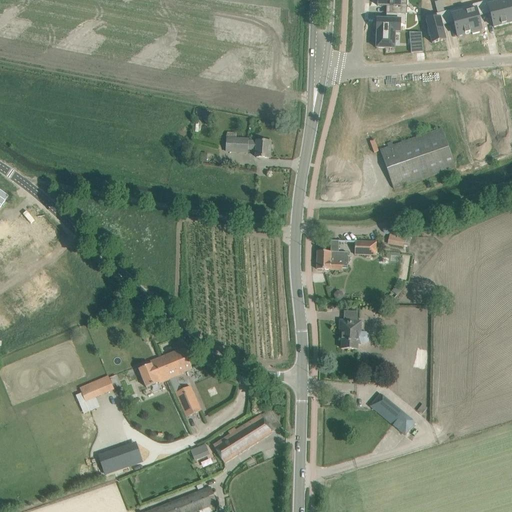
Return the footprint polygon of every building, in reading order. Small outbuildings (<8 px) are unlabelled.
[(377,0),(378,6),(390,7),(389,14),(397,14),(406,15),(407,15),(407,5),(401,5),(401,0),(377,0)] [(499,0),(492,0),(481,3),(484,15),(490,14),(494,28),(506,25),(499,0)] [(511,0),(499,0),(506,25),(511,23),(511,0)] [(481,3),(463,8),(470,34),(472,34),(472,35),(480,33),(479,32),(482,31),(478,17),(484,15),(481,3)] [(463,8),(445,12),(448,25),(454,23),(458,37),(470,34),(463,8)] [(445,12),(426,17),(429,29),(427,29),(429,37),(430,36),(432,44),(446,40),(442,26),(448,25),(445,12)] [(377,20),(377,32),(395,32),(395,33),(400,33),(401,24),(405,24),(406,15),(397,14),(397,20),(377,20)] [(377,32),(377,49),(395,49),(395,33),(395,32),(377,32)] [(422,33),(410,33),(410,44),(423,43),(422,33)] [(209,116),(215,117),(215,113),(197,111),(195,131),(200,132),(202,117),(208,118),(207,125),(214,126),(215,118),(209,117),(209,116)] [(393,189),(456,170),(444,128),(387,145),(388,146),(381,148),(393,189)] [(226,151),(248,153),(249,150),(258,150),(257,158),(260,158),(270,159),(271,142),(266,142),(261,142),(258,142),(258,143),(249,142),(249,140),(237,139),(227,139),(226,151)] [(188,149),(189,148),(182,147),(181,155),(196,158),(198,151),(188,149)] [(0,228),(0,245),(8,239),(0,228)] [(411,238),(406,237),(390,234),(388,245),(404,248),(404,246),(409,247),(411,238)] [(355,255),(376,256),(377,243),(355,242),(355,255)] [(19,284),(10,291),(20,305),(35,295),(33,291),(46,282),(50,289),(65,278),(42,246),(24,259),(32,270),(20,278),(22,281),(24,284),(21,287),(19,284)] [(318,252),(317,270),(322,270),(327,270),(343,271),(343,268),(349,269),(349,265),(349,256),(349,253),(340,253),(332,252),(331,252),(318,252)] [(511,252),(497,270),(511,281),(511,252)] [(469,326),(498,284),(475,268),(423,343),(414,336),(403,352),(407,354),(392,376),(395,379),(385,394),(416,416),(437,386),(427,379),(466,323),(469,326)] [(456,405),(511,330),(511,288),(479,331),(477,329),(433,388),(456,405)] [(340,321),(340,328),(342,328),(342,349),(351,349),(358,350),(358,346),(358,345),(361,345),(365,345),(367,344),(369,343),(370,341),(370,338),(370,336),(369,334),(367,333),(365,332),(362,332),(362,322),(358,321),(350,321),(345,321),(340,321)] [(184,349),(175,353),(161,358),(150,362),(151,364),(139,369),(146,387),(159,383),(169,379),(180,375),(180,374),(192,369),(184,349)] [(86,402),(114,390),(109,378),(80,390),(86,402)] [(202,411),(191,387),(176,393),(187,418),(202,411)] [(381,394),(370,407),(380,415),(381,416),(392,404),(381,394)] [(272,433),(261,416),(237,431),(214,446),(224,463),(272,433)] [(410,419),(399,431),(405,436),(416,424),(410,419)] [(104,476),(136,465),(130,445),(98,456),(104,476)] [(205,445),(190,450),(195,461),(209,456),(205,445)] [(198,511),(218,504),(211,487),(146,511),(198,511)]
